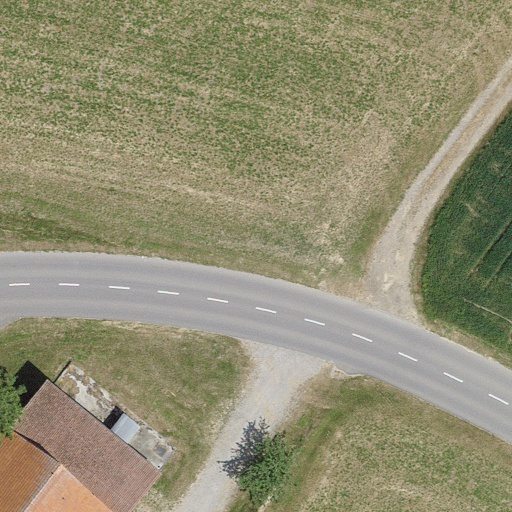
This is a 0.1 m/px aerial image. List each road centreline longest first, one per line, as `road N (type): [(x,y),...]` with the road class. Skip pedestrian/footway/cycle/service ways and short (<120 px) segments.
road 1 (unclassified): [(511,407),(375,334),(119,289),(0,292)]
road 2 (track): [(375,334),(412,201),(511,75)]
